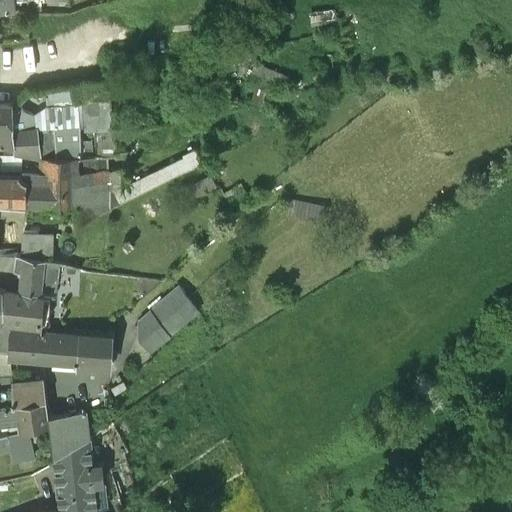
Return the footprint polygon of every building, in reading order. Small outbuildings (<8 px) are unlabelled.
[(0,0),(0,8),(16,7),(15,0),(0,0)] [(167,58),(106,68),(107,76),(109,75),(113,126),(115,126),(117,150),(133,148),(132,135),(136,134),(135,123),(172,119),(167,58)] [(16,100),(13,101),(14,130),(37,126),(80,123),(87,122),(87,129),(95,128),(113,126),(109,75),(107,76),(45,87),(48,109),(25,111),(16,100)] [(13,101),(0,100),(0,143),(3,143),(15,141),(14,130),(13,101)] [(80,123),(37,126),(40,155),(44,155),(81,154),(80,123)] [(37,126),(14,130),(15,141),(16,150),(40,155),(37,126)] [(113,126),(95,128),(97,154),(98,154),(99,154),(117,153),(117,150),(115,126),(113,126)] [(20,172),(0,172),(0,201),(50,204),(78,203),(78,221),(121,201),(202,161),(196,148),(183,154),(184,156),(120,187),(109,188),(108,167),(99,167),(44,169),(45,170),(22,170),(22,173),(20,172)] [(81,154),(44,155),(44,169),(99,167),(99,154),(98,154),(97,154),(81,154)] [(195,183),(202,195),(222,183),(215,171),(195,183)] [(52,232),(23,232),(22,255),(44,258),(45,258),(54,260),(52,232)] [(22,255),(16,254),(15,269),(21,270),(19,288),(55,292),(58,261),(54,260),(45,258),(44,258),(22,255)] [(179,286),(138,321),(138,336),(149,350),(198,309),(179,286)] [(0,346),(8,347),(11,356),(76,359),(76,364),(107,366),(108,332),(10,324),(9,319),(42,323),(44,292),(0,287),(0,346)] [(12,367),(0,366),(0,374),(12,373),(12,367)] [(44,376),(13,380),(13,381),(14,400),(17,400),(46,395),(44,376)] [(13,381),(0,382),(0,401),(14,400),(13,381)] [(46,395),(17,400),(14,400),(0,401),(0,418),(19,416),(20,425),(29,423),(50,419),(48,410),(46,395)] [(86,405),(48,410),(50,419),(61,501),(48,507),(50,511),(74,511),(97,502),(95,479),(104,478),(102,459),(92,460),(86,405)] [(20,425),(0,430),(0,445),(10,443),(13,457),(36,452),(29,423),(20,425)] [(74,511),(103,511),(97,502),(74,511)]
